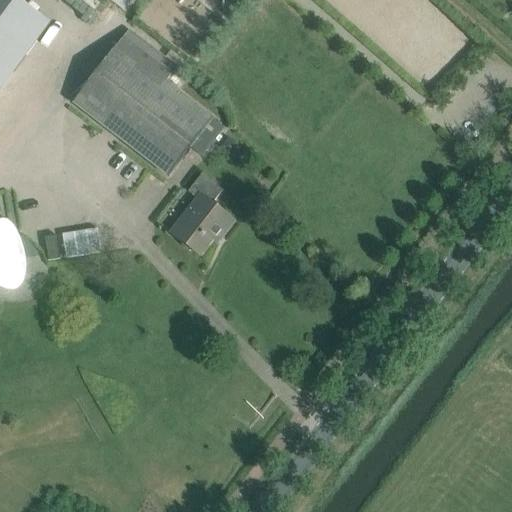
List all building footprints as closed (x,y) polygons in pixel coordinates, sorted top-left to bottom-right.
[(15,0),(0,0),(0,92),(49,25),(15,0)] [(224,128),(166,83),(177,69),(129,31),(73,103),(169,177),(191,148),(202,157),(224,128)] [(238,147),(228,140),(220,150),(231,157),(238,147)] [(235,222),(212,204),(223,191),(202,175),(188,192),(197,199),(170,234),(182,243),(182,247),(189,252),(193,251),(201,257),(219,235),(222,238),(235,222)] [(26,257),(16,259),(10,222),(2,221),(0,225),(0,276),(4,284),(10,288),(16,288),(22,284),(26,276),(27,266),(26,257)]
